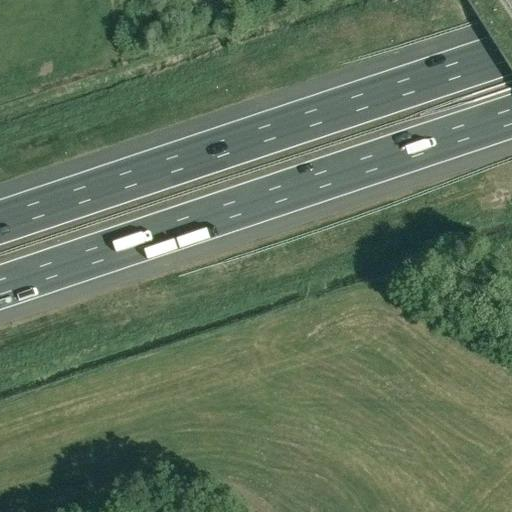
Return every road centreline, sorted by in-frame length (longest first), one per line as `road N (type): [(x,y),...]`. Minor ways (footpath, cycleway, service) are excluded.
road 1 (motorway): [(0,288),(511,117)]
road 2 (motorway): [(511,52),(0,222)]
